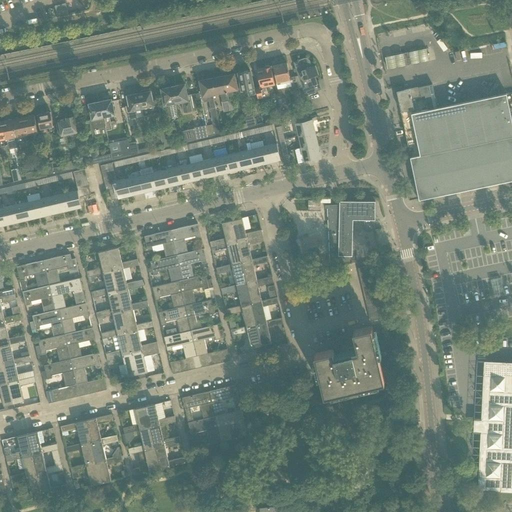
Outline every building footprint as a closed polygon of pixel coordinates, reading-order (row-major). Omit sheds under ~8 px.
[(66,4),(54,6),(57,16),(68,14),(66,4)] [(305,58),(294,62),(303,90),(305,96),(316,93),(315,91),(316,91),(321,90),(319,84),(318,85),(315,76),(318,75),(315,66),(312,67),(310,61),(308,59),(305,58)] [(287,63),(273,65),(275,75),(277,82),(276,82),(277,89),(278,89),(292,86),(292,89),(298,88),(298,86),(296,76),(290,77),(287,63)] [(256,87),(258,97),(258,98),(270,96),(267,85),(275,83),(271,66),(270,66),(269,65),(265,66),(264,67),(263,68),(257,69),(261,86),(256,87)] [(250,70),(239,73),(241,86),(239,87),(241,97),(242,101),(250,100),(249,94),(255,93),(254,88),(252,80),(250,70)] [(235,74),(223,76),(230,110),(236,109),(232,90),(238,89),(235,74)] [(223,76),(210,78),(213,94),(214,94),(220,93),(224,111),(230,110),(223,76)] [(210,78),(200,81),(202,90),(203,96),(204,101),(209,100),(214,124),(213,124),(214,135),(216,135),(221,134),(213,94),(210,78)] [(185,84),(172,86),(176,103),(182,102),(184,112),(193,110),(189,95),(188,95),(185,84)] [(404,90),(396,92),(401,111),(411,109),(413,109),(411,99),(434,94),(432,84),(404,90)] [(172,86),(161,89),(163,98),(168,119),(173,118),(178,117),(175,103),(176,103),(172,86)] [(141,93),(139,93),(142,109),(144,116),(158,113),(155,100),(153,101),(151,91),(147,92),(147,89),(141,90),(140,92),(141,93)] [(129,106),(127,106),(128,112),(129,116),(129,119),(137,117),(136,110),(142,109),(139,93),(127,96),(129,106)] [(401,111),(418,196),(431,193),(431,197),(511,179),(511,121),(506,93),(412,112),(411,109),(401,111)] [(112,99),(100,102),(106,129),(107,131),(113,130),(114,130),(115,129),(116,128),(116,127),(117,127),(117,126),(117,125),(116,125),(116,124),(116,123),(115,123),(115,122),(114,122),(113,122),(112,122),(111,122),(109,116),(115,115),(114,109),(112,99)] [(106,129),(100,102),(89,104),(91,113),(90,113),(88,116),(92,134),(95,136),(107,133),(106,129)] [(37,114),(39,124),(40,129),(49,127),(50,133),(55,132),(52,122),(50,112),(45,113),(45,112),(40,113),(40,114),(37,114)] [(29,116),(24,117),(29,145),(35,144),(32,133),(38,132),(35,115),(33,115),(32,114),(29,115),(29,116)] [(66,118),(58,120),(61,136),(58,136),(60,146),(67,145),(65,135),(77,133),(74,116),(73,116),(72,115),(68,115),(67,117),(66,118)] [(14,119),(13,120),(17,136),(16,136),(17,143),(22,142),(23,146),(29,145),(24,117),(19,118),(18,118),(15,118),(14,119)] [(7,121),(3,122),(8,149),(18,147),(17,143),(16,136),(17,136),(13,120),(12,120),(11,119),(8,120),(7,121)] [(256,119),(246,121),(247,128),(257,125),(256,119)] [(295,122),(298,135),(305,134),(305,135),(315,133),(312,120),(303,123),(303,121),(295,122)] [(8,149),(3,122),(0,122),(0,139),(0,140),(2,150),(8,149)] [(213,124),(206,126),(208,136),(214,135),(213,124)] [(206,125),(194,127),(196,139),(208,136),(206,126),(206,125)] [(166,129),(160,130),(163,147),(170,145),(166,129)] [(298,135),(301,148),(308,146),(308,148),(318,145),(315,133),(305,135),(305,134),(298,135)] [(132,154),(129,143),(128,139),(118,141),(121,152),(111,154),(112,159),(132,154)] [(136,142),(129,143),(132,154),(138,153),(136,142)] [(277,143),(265,146),(266,153),(265,153),(267,163),(279,160),(277,151),(279,150),(277,143)] [(308,146),(301,148),(304,160),(311,159),(311,160),(321,158),(318,145),(308,148),(308,146)] [(265,146),(252,149),(254,156),(252,157),(254,166),(267,163),(265,153),(266,153),(265,146)] [(252,149),(240,152),(242,159),(240,159),(242,169),(254,166),(252,157),(254,156),(252,149)] [(90,153),(93,164),(112,159),(111,155),(98,158),(97,152),(90,153)] [(240,152),(228,155),(229,162),(228,162),(230,172),(242,169),(240,159),(242,159),(240,152)] [(228,155),(216,157),(218,165),(216,165),(218,174),(230,172),(228,162),(229,162),(228,155)] [(216,157),(203,160),(205,168),(203,168),(206,177),(218,174),(216,165),(218,165),(216,157)] [(70,161),(62,163),(63,171),(72,169),(76,168),(74,161),(74,160),(70,161)] [(203,160),(191,163),(193,170),(191,171),(193,180),(206,177),(203,168),(205,168),(203,160)] [(100,165),(102,171),(114,169),(112,162),(100,165)] [(47,164),(49,174),(63,171),(62,166),(53,168),(52,163),(47,164)] [(191,163),(178,166),(180,173),(178,174),(181,183),(193,180),(191,171),(193,170),(191,163)] [(152,166),(140,169),(141,171),(143,182),(142,182),(144,192),(157,189),(154,180),(156,179),(155,172),(153,172),(152,166)] [(178,166),(167,169),(168,176),(167,177),(169,186),(181,183),(178,174),(180,173),(178,166)] [(21,180),(19,167),(11,168),(12,181),(21,180)] [(75,171),(73,171),(75,180),(87,177),(85,169),(75,171)] [(102,171),(103,178),(115,175),(114,169),(102,171)] [(167,169),(155,172),(156,179),(154,180),(157,189),(169,186),(167,177),(168,176),(167,169)] [(71,171),(61,174),(62,180),(73,177),(71,172),(71,171)] [(141,171),(128,174),(129,178),(130,178),(132,185),(130,185),(132,195),(144,192),(142,182),(143,182),(141,171)] [(61,174),(50,176),(51,182),(62,180),(61,174)] [(115,175),(103,178),(105,184),(117,181),(115,175)] [(46,177),(36,180),(37,185),(48,183),(46,177)] [(87,177),(75,180),(77,188),(89,186),(87,177)] [(118,187),(109,190),(112,200),(132,195),(130,185),(132,185),(130,178),(129,178),(117,181),(118,187)] [(36,180),(26,182),(27,188),(37,185),(36,180)] [(117,181),(105,184),(106,190),(109,190),(118,187),(117,181)] [(22,183),(12,185),(13,191),(23,189),(22,183)] [(12,185),(1,188),(2,194),(13,191),(12,185)] [(89,186),(77,188),(78,190),(79,197),(91,194),(89,186)] [(78,190),(65,193),(66,201),(65,201),(67,210),(80,207),(78,198),(79,197),(78,190)] [(65,193),(53,196),(55,203),(53,204),(55,213),(67,210),(65,201),(66,201),(65,193)] [(53,196),(41,199),(42,206),(41,207),(43,216),(55,213),(53,204),(55,203),(53,196)] [(41,199),(28,202),(30,209),(28,210),(30,219),(43,216),(41,207),(42,206),(41,199)] [(308,200),(308,211),(320,211),(320,200),(308,200)] [(366,232),(367,232),(375,230),(373,220),(375,220),(375,201),(339,201),(339,204),(325,205),(325,208),(327,208),(330,263),(349,262),(349,256),(352,256),(353,220),(364,220),(366,232)] [(28,202),(16,205),(18,212),(16,212),(18,222),(30,219),(28,210),(30,209),(28,202)] [(16,205),(4,207),(6,215),(4,215),(6,225),(18,222),(16,212),(18,212),(16,205)] [(242,218),(232,220),(237,241),(262,235),(261,229),(245,233),(242,218)] [(210,241),(211,247),(237,241),(232,220),(222,222),(226,238),(210,241)] [(198,223),(171,230),(177,255),(188,252),(185,238),(196,236),(196,238),(201,237),(198,223)] [(162,243),(166,257),(177,255),(171,230),(144,236),(147,250),(152,249),(152,246),(162,243)] [(237,241),(242,261),(252,259),(248,244),(264,241),(262,235),(237,241)] [(228,249),(232,264),(242,261),(237,241),(211,247),(213,253),(228,249)] [(119,247),(108,249),(113,271),(123,268),(139,265),(138,259),(122,262),(119,247)] [(204,248),(188,252),(177,255),(183,280),(194,277),(191,263),(201,261),(202,263),(207,262),(204,248)] [(94,275),(103,273),(113,271),(108,249),(98,252),(102,267),(86,271),(88,277),(94,275)] [(70,254),(43,260),(49,285),(60,282),(57,268),(68,266),(70,273),(78,271),(75,258),(71,259),(70,254)] [(168,268),(172,282),(179,281),(183,280),(177,255),(166,257),(150,261),(153,275),(158,274),(158,271),(168,268)] [(242,261),(247,282),(257,280),(253,265),(269,262),(267,255),(252,259),(242,261)] [(20,280),(22,291),(27,290),(24,276),(35,274),(38,288),(49,285),(43,260),(17,266),(20,280)] [(233,270),(237,285),(247,282),(242,261),(232,264),(216,268),(218,274),(233,270)] [(371,265),(357,268),(359,275),(372,272),(371,265)] [(113,271),(118,291),(128,289),(144,285),(142,279),(127,283),(123,268),(113,271)] [(93,297),(108,294),(118,291),(113,271),(103,273),(107,288),(91,291),(93,297)] [(374,278),(372,272),(359,275),(361,281),(374,278)] [(179,281),(185,305),(196,303),(193,289),(204,286),(204,289),(209,288),(206,274),(194,277),(183,280),(179,281)] [(247,282),(251,303),(261,300),(258,286),(274,282),(272,276),(257,280),(247,282)] [(49,285),(55,310),(59,309),(66,307),(63,293),(74,291),(77,304),(86,302),(80,278),(60,282),(49,285)] [(375,285),(374,278),(361,281),(362,288),(375,285)] [(500,278),(490,281),(492,293),(502,291),(500,278)] [(171,294),(174,308),(185,305),(179,281),(172,282),(152,287),(156,301),(160,299),(160,297),(171,294)] [(459,304),(479,301),(478,297),(480,297),(478,281),(456,284),(459,304)] [(238,291),(241,305),(251,303),(247,282),(237,285),(227,287),(221,288),(222,294),(238,291)] [(41,299),(44,313),(55,310),(49,285),(38,288),(27,290),(22,291),(26,305),(30,304),(30,301),(41,299)] [(377,291),(375,285),(362,288),(364,295),(377,291)] [(0,297),(15,294),(14,288),(0,291),(0,297)] [(118,291),(123,312),(133,310),(149,306),(147,300),(132,304),(128,289),(118,291)] [(102,317),(113,314),(123,312),(118,291),(108,294),(112,309),(96,312),(98,318),(102,317)] [(378,298),(377,291),(364,295),(365,301),(378,298)] [(0,297),(0,318),(4,318),(1,303),(16,299),(15,294),(0,297)] [(251,303),(256,323),(266,321),(263,307),(268,305),(278,303),(277,297),(276,297),(270,298),(261,300),(251,303)] [(380,305),(378,298),(365,301),(367,308),(380,305)] [(185,305),(190,330),(202,328),(199,314),(209,311),(210,314),(215,313),(212,299),(196,303),(185,305)] [(59,309),(65,334),(76,331),(73,317),(84,315),(84,317),(89,316),(86,302),(77,304),(66,307),(59,309)] [(243,311),(246,326),(256,323),(251,303),(241,305),(226,309),(227,315),(243,311)] [(176,319),(180,333),(190,330),(185,305),(174,308),(158,311),(161,325),(166,324),(166,322),(176,319)] [(268,305),(263,307),(266,321),(271,320),(268,305)] [(381,311),(380,305),(367,308),(368,314),(381,311)] [(34,321),(30,322),(32,330),(36,329),(40,328),(40,329),(51,327),(53,337),(65,334),(59,309),(55,310),(44,313),(32,315),(34,321)] [(123,312),(128,333),(138,330),(153,327),(152,321),(137,324),(133,310),(123,312)] [(383,318),(381,311),(368,314),(370,321),(383,318)] [(107,338),(118,335),(128,333),(123,312),(113,314),(116,329),(101,333),(102,339),(107,338)] [(0,318),(0,340),(9,338),(6,324),(21,320),(20,314),(4,318),(0,318)] [(266,321),(256,323),(261,345),(271,342),(268,327),(274,326),(283,323),(282,317),(271,320),(266,321)] [(256,323),(246,326),(231,329),(232,335),(248,332),(251,347),(261,345),(256,323)] [(202,328),(190,330),(196,356),(199,355),(204,354),(208,353),(205,339),(215,336),(216,339),(221,338),(217,324),(202,328)] [(315,353),(323,386),(324,394),(384,380),(372,325),(353,330),(357,346),(349,348),(349,352),(334,355),(333,349),(315,353)] [(268,327),(271,342),(272,342),(277,341),(274,326),(268,327)] [(65,334),(71,359),(82,356),(79,342),(89,340),(90,342),(95,341),(92,327),(76,331),(65,334)] [(128,333),(133,353),(158,347),(157,341),(141,345),(138,330),(128,333)] [(187,358),(193,357),(196,356),(190,330),(180,333),(164,336),(167,350),(172,349),(171,346),(182,344),(186,358),(187,358)] [(106,353),(107,359),(133,353),(128,333),(118,335),(121,350),(106,353)] [(39,345),(35,346),(37,355),(41,354),(46,353),(45,350),(56,348),(59,362),(71,359),(65,334),(53,337),(38,340),(39,345)] [(0,340),(0,343),(4,361),(14,359),(11,344),(26,341),(25,335),(9,338),(0,340)] [(158,347),(133,353),(138,374),(146,372),(148,372),(155,370),(151,355),(160,353),(158,347)] [(227,349),(221,350),(224,362),(230,360),(227,349)] [(221,350),(216,351),(218,363),(224,362),(221,350)] [(216,351),(210,353),(213,364),(218,363),(216,351)] [(82,356),(71,359),(77,384),(81,383),(86,382),(88,382),(85,367),(95,365),(96,367),(101,366),(97,352),(82,356)] [(133,353),(107,359),(108,365),(124,361),(128,377),(129,376),(138,374),(133,353)] [(210,353),(208,353),(204,354),(207,366),(213,364),(210,353)] [(199,355),(201,367),(207,366),(204,354),(199,355)] [(4,361),(9,382),(19,380),(18,374),(16,365),(31,361),(30,355),(14,359),(4,361)] [(199,355),(196,356),(193,357),(196,368),(201,367),(199,355)] [(193,357),(187,358),(190,370),(196,368),(193,357)] [(187,358),(186,358),(182,359),(184,371),(190,370),(187,358)] [(69,386),(75,385),(77,384),(71,359),(59,362),(44,365),(47,379),(52,378),(51,375),(62,373),(66,387),(69,386)] [(182,359),(176,361),(179,372),(184,371),(182,359)] [(0,384),(9,382),(4,361),(0,362),(0,384)] [(179,372),(176,361),(170,362),(173,374),(179,372)] [(33,370),(18,374),(19,380),(35,376),(33,370)] [(511,375),(485,374),(483,419),(482,432),(482,433),(481,448),(479,489),(507,490),(511,490),(511,375)] [(19,380),(9,382),(14,403),(24,401),(20,386),(36,382),(35,376),(19,380)] [(104,378),(98,379),(101,391),(106,390),(104,378)] [(98,379),(92,381),(95,392),(101,391),(98,379)] [(92,381),(88,382),(86,382),(89,394),(95,392),(92,381)] [(9,382),(0,384),(0,390),(4,406),(14,403),(9,382)] [(81,383),(83,395),(89,394),(86,382),(81,383)] [(81,383),(77,384),(75,385),(77,396),(83,395),(81,383)] [(75,385),(69,386),(72,398),(77,396),(75,385)] [(236,385),(208,391),(214,416),(225,414),(222,400),(233,397),(236,411),(241,410),(238,396),(236,385)] [(69,386),(66,387),(63,388),(66,399),(72,398),(69,386)] [(63,388),(57,389),(60,400),(66,399),(63,388)] [(57,389),(52,390),(54,402),(60,400),(57,389)] [(54,402),(52,390),(46,392),(49,403),(54,402)] [(182,398),(188,422),(193,421),(190,407),(200,405),(203,419),(214,416),(208,391),(182,398)] [(155,404),(145,406),(150,428),(160,426),(176,422),(174,416),(166,418),(162,402),(155,404)] [(133,432),(140,430),(150,428),(145,406),(135,409),(139,424),(123,428),(125,434),(133,432)] [(242,410),(241,410),(236,411),(225,414),(214,416),(220,441),(231,439),(228,425),(239,422),(242,436),(247,435),(243,421),(244,421),(242,410)] [(112,414),(86,420),(91,441),(101,439),(98,424),(113,420),(112,414)] [(193,421),(188,422),(194,448),(199,446),(196,432),(206,430),(209,444),(220,441),(214,416),(203,419),(193,421)] [(78,429),(81,443),(91,441),(86,420),(61,426),(62,432),(78,429)] [(160,426),(150,428),(155,448),(165,446),(180,442),(179,436),(163,440),(160,426)] [(129,454),(139,452),(145,450),(155,448),(150,428),(140,430),(144,445),(128,449),(129,454)] [(42,431),(27,434),(32,455),(43,453),(58,449),(57,443),(41,447),(40,443),(44,443),(42,431)] [(133,432),(125,434),(127,442),(130,441),(134,435),(133,432)] [(14,459),(22,457),(32,455),(27,434),(17,436),(21,451),(11,453),(10,447),(4,448),(7,461),(14,459)] [(91,441),(96,461),(106,459),(103,445),(118,441),(117,435),(101,439),(91,441)] [(83,449),(86,463),(96,461),(91,441),(81,443),(66,447),(67,452),(83,449)] [(165,446),(155,448),(160,469),(183,463),(185,463),(184,457),(169,460),(168,460),(165,446)] [(122,455),(120,447),(118,447),(113,455),(113,457),(122,455)] [(139,467),(133,469),(134,475),(160,469),(155,448),(145,450),(149,465),(139,467)] [(43,453),(32,455),(37,476),(47,473),(63,470),(61,463),(58,449),(52,450),(55,465),(46,467),(43,453)] [(12,482),(27,478),(37,476),(32,455),(22,457),(26,472),(10,475),(12,482)] [(106,459),(96,461),(101,483),(111,480),(107,465),(123,461),(122,455),(113,457),(106,459)] [(96,461),(86,463),(71,467),(72,473),(87,469),(91,485),(101,483),(96,461)] [(47,473),(37,476),(42,496),(68,490),(66,484),(51,488),(47,473)] [(37,476),(27,478),(31,492),(15,496),(16,502),(42,496),(37,476)]
